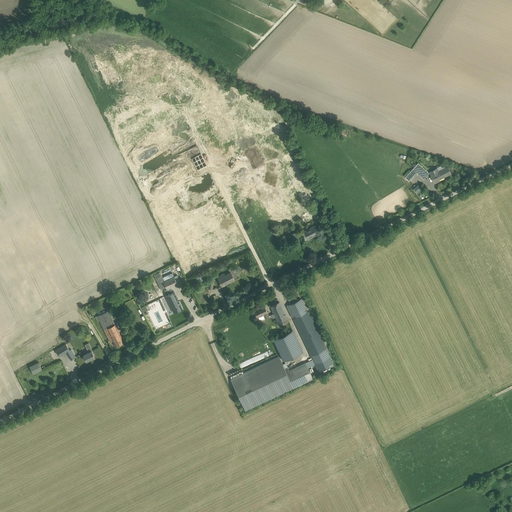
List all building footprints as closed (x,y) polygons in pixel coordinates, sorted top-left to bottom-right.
[(214,97),(190,108),(216,167),(241,156),(240,153),(244,152),(253,170),(267,163),(293,219),(306,213),(280,155),(290,151),(282,132),(248,147),(246,142),(236,146),(214,97)] [(180,106),(120,133),(145,188),(149,187),(148,185),(163,178),(165,182),(166,184),(207,166),(180,106)] [(424,179),(429,173),(419,163),(413,169),(417,172),(424,179)] [(451,173),(448,166),(439,171),(437,168),(430,171),(432,174),(431,175),(435,183),(440,181),(439,179),(451,173)] [(210,172),(185,182),(189,190),(213,180),(210,172)] [(418,192),(422,188),(418,184),(414,188),(418,192)] [(200,190),(189,195),(194,206),(206,201),(200,190)] [(315,226),(302,232),(306,240),(318,233),(315,226)] [(224,273),(217,277),(222,286),(234,280),(230,272),(225,275),(224,273)] [(172,273),(169,274),(162,277),(161,275),(155,278),(161,290),(166,287),(167,289),(177,284),(177,283),(181,282),(177,275),(174,276),(172,273)] [(195,277),(198,283),(205,279),(202,273),(195,277)] [(174,292),(166,295),(174,312),(182,309),(174,292)] [(305,362),(306,363),(313,360),(318,370),(333,363),(309,311),(307,312),(301,298),(297,300),(296,297),(290,300),(292,303),(288,305),(294,318),(293,318),(312,359),(305,362)] [(273,321),(276,320),(279,325),(288,321),(279,302),(270,306),(273,312),(274,313),(270,315),(273,321)] [(254,309),(255,312),(258,318),(263,315),(265,319),(270,317),(264,304),(254,309)] [(124,342),(109,310),(97,316),(110,342),(113,341),(116,346),(124,342)] [(303,352),(294,330),(274,338),(282,360),(303,352)] [(53,346),(59,356),(66,352),(71,360),(76,357),(71,349),(69,350),(63,339),(53,346)] [(88,352),(83,355),(86,361),(95,357),(92,351),(89,343),(85,345),(88,352)] [(245,410),(313,379),(306,363),(305,362),(296,366),(294,363),(295,367),(293,367),(292,364),(289,366),(289,365),(287,366),(287,367),(284,368),(278,356),(230,378),(245,410)] [(29,366),(33,373),(42,369),(38,361),(29,366)]
